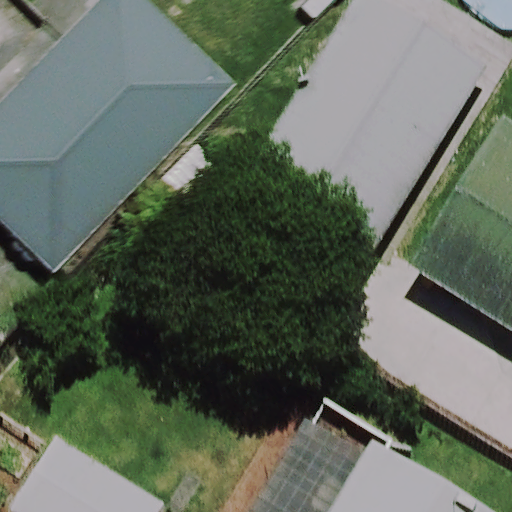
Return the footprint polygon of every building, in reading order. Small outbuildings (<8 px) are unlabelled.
[(96,0),(0,100),(0,224),(51,273),(232,85),(143,0),(96,0)] [(336,330),(493,77),(369,1),(213,255),(336,330)] [(511,133),(420,283),(511,338),(511,133)] [(478,511),(379,452),(373,463),(317,429),(265,511),(478,511)] [(164,511),(61,448),(20,511),(164,511)]
